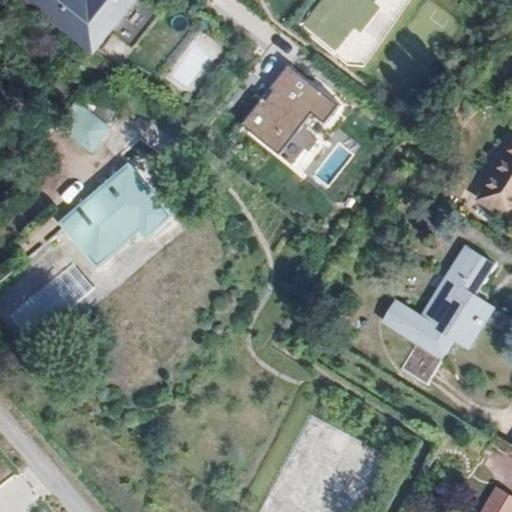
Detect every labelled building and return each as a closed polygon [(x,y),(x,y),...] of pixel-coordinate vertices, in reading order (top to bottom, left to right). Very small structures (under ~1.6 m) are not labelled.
[(102,0),(103,0),(97,6),(89,0),(32,0),(31,1),(89,49),(112,22),(127,34),(140,45),(165,14),(148,0),(102,0)] [(323,0),(303,32),(362,69),(406,0),(323,0)] [(89,49),(103,61),(127,34),(112,22),(89,49)] [(342,107),(290,69),(246,128),(280,158),(313,117),(327,128),(342,107)] [(121,138),(86,109),(65,133),(101,163),(121,138)] [(511,175),(492,206),(511,218),(511,175)] [(154,241),(175,225),(136,176),(71,226),(102,267),(146,232),(154,241)] [(488,258),(455,238),(412,310),(387,295),(374,317),(406,336),(392,359),(417,374),(443,333),(461,344),(488,299),(469,288),(488,258)] [(32,343),(98,290),(75,260),(9,314),(32,343)] [(485,511),(511,511),(511,501),(497,492),(485,511)]
